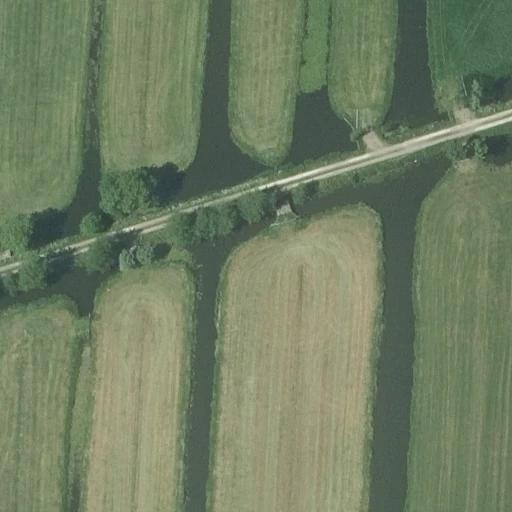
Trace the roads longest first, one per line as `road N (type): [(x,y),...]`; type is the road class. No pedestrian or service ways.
road 1 (track): [(0,270),(511,108)]
road 2 (track): [(462,5),(453,126),(476,199)]
